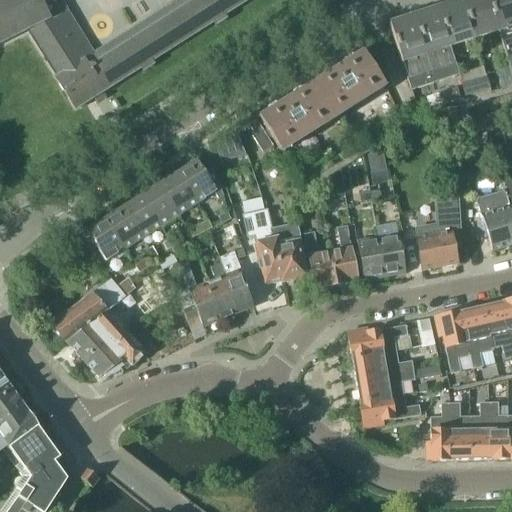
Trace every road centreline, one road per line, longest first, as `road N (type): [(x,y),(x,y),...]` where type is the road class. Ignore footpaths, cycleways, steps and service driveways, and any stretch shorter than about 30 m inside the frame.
road 1 (residential): [(0,252),(48,211),(375,0)]
road 2 (residential): [(259,394),(337,312),(511,279)]
road 3 (residential): [(511,484),(411,486),(369,473),(259,394)]
road 4 (residential): [(81,428),(173,385),(217,379),(259,394)]
road 5 (residential): [(81,428),(0,321)]
road 6 (residential): [(81,428),(176,511)]
